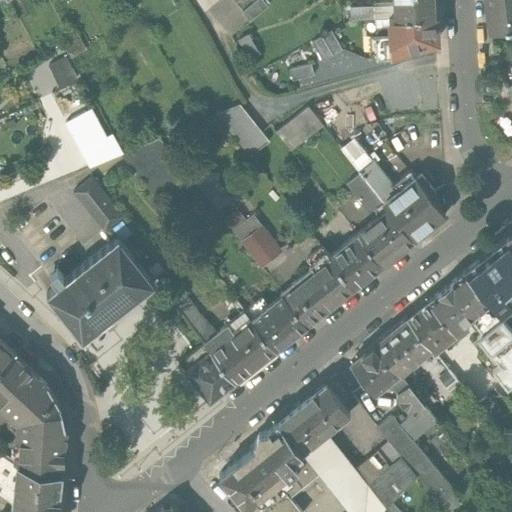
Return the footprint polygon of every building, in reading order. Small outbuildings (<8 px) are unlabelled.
[(256,0),(241,13),(249,22),(268,6),(262,0),(256,0)] [(434,15),(433,0),(393,0),(393,2),(374,3),(374,5),(350,7),(351,19),(388,18),(394,17),(434,15)] [(511,0),(485,0),(490,32),(511,29),(511,0)] [(436,43),(434,15),(394,17),(388,18),(389,29),(375,30),(377,59),(436,43)] [(332,32),(312,43),(322,62),(342,51),(332,32)] [(248,61),(259,54),(247,33),(235,40),(248,61)] [(313,76),(311,65),(289,70),(292,81),(313,76)] [(240,106),(216,115),(250,157),(268,142),(240,106)] [(308,107),(276,132),(291,151),(323,126),(308,107)] [(114,138),(88,148),(96,165),(119,155),(122,154),(114,138)] [(359,172),(383,202),(396,192),(354,138),(341,148),(359,172)] [(157,201),(189,177),(159,139),(122,154),(119,155),(157,201)] [(216,211),(230,199),(217,183),(217,173),(197,172),(197,184),(195,185),(216,211)] [(376,207),(382,214),(388,209),(383,202),(359,172),(346,183),(369,213),(376,207)] [(103,232),(123,216),(92,177),(72,192),(103,232)] [(415,177),(396,192),(383,202),(388,209),(413,240),(445,214),(431,196),(432,195),(418,177),(417,178),(415,177)] [(413,240),(388,209),(382,214),(357,233),(357,234),(382,265),(413,240)] [(237,210),(224,220),(260,266),(281,250),(253,215),(246,221),(237,210)] [(353,287),(382,265),(357,234),(328,256),(353,287)] [(57,285),(46,294),(63,316),(81,339),(105,320),(153,283),(117,237),(64,279),(57,270),(53,273),(49,276),(57,285)] [(511,246),(505,237),(465,269),(499,314),(511,303),(511,246)] [(281,292),(282,294),(306,324),(353,287),(328,256),(321,246),(306,258),(313,267),(281,292)] [(469,316),(482,333),(501,317),(499,314),(465,269),(428,299),(457,332),(468,324),(464,320),(469,316)] [(173,301),(204,341),(235,380),(275,349),(244,310),(215,333),(184,293),(173,301)] [(243,310),(244,310),(275,349),(306,324),(282,294),(268,305),(261,295),(243,310)] [(428,299),(406,317),(432,348),(434,351),(457,332),(428,299)] [(406,317),(375,341),(399,371),(400,373),(432,348),(406,317)] [(511,330),(501,317),(482,333),(476,337),(499,365),(492,371),(506,389),(511,384),(511,330)] [(0,370),(14,355),(0,341),(0,370)] [(208,401),(235,380),(204,341),(185,356),(177,362),(194,384),(208,401)] [(388,380),(399,371),(375,341),(350,362),(374,391),(388,380)] [(17,425),(19,425),(60,406),(52,391),(41,378),(14,355),(0,370),(0,400),(10,410),(10,417),(17,425)] [(446,388),(456,379),(447,368),(437,376),(446,388)] [(377,424),(388,439),(402,454),(417,472),(442,504),(443,504),(454,493),(456,491),(412,438),(436,419),(399,371),(388,380),(396,390),(396,396),(410,413),(399,422),(391,412),(377,424)] [(326,381),(277,420),(301,449),(326,430),(350,410),(326,381)] [(352,392),(364,401),(371,392),(359,383),(352,392)] [(19,425),(17,461),(39,471),(61,472),(63,447),(63,421),(60,406),(19,425)] [(220,472),(244,502),(288,467),(285,463),(301,449),(277,420),(254,438),(257,442),(220,472)] [(326,430),(301,449),(317,470),(350,511),(404,511),(392,499),(417,472),(402,454),(367,481),(355,467),(326,430)] [(367,481),(402,454),(388,439),(355,467),(367,481)] [(317,470),(301,449),(285,463),(288,467),(244,502),(253,511),(302,511),(304,511),(287,492),(317,470)] [(17,461),(12,508),(18,511),(56,511),(61,472),(39,471),(17,461)] [(454,493),(443,504),(450,511),(462,500),(454,493)]
